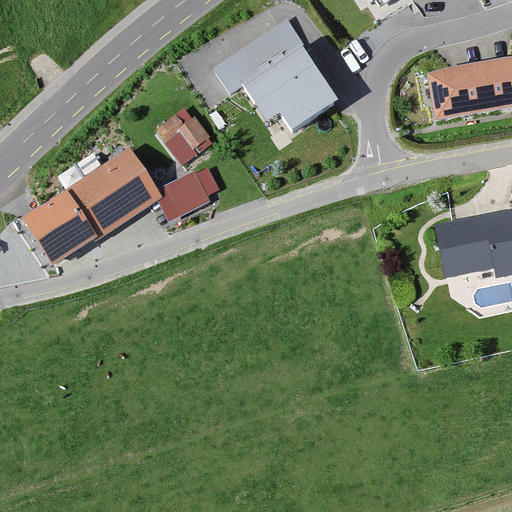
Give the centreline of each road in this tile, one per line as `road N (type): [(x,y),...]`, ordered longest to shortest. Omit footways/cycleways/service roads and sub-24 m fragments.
road 1 (residential): [(0,297),(384,180)]
road 2 (residential): [(384,180),(375,125),(384,63),(408,42),(511,13)]
road 3 (secondary): [(0,168),(189,0)]
road 4 (residential): [(384,180),(511,154)]
